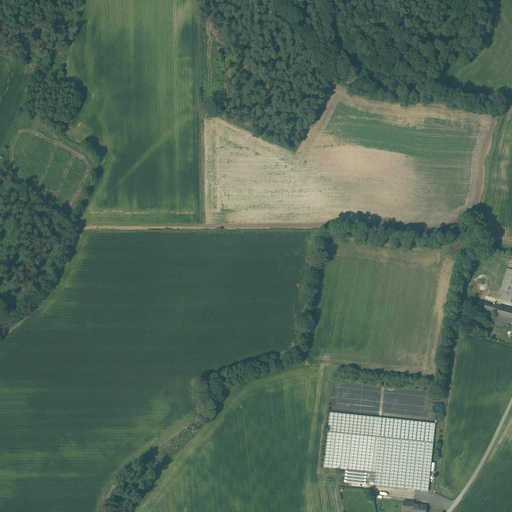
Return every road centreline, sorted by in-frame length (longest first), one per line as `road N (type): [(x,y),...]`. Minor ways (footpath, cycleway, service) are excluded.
road 1 (track): [(0,331),(50,285),(77,227),(202,226)]
road 2 (unclassified): [(511,402),(450,511)]
